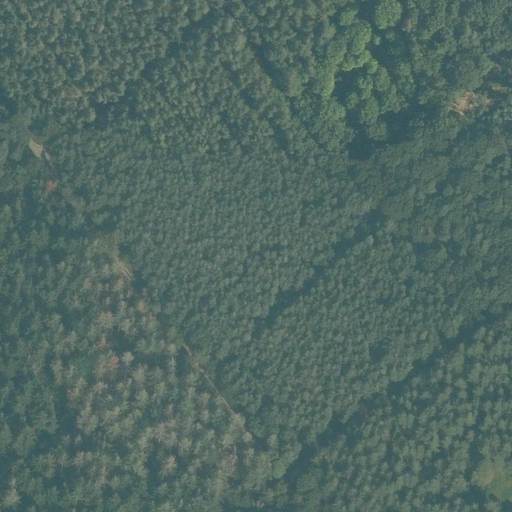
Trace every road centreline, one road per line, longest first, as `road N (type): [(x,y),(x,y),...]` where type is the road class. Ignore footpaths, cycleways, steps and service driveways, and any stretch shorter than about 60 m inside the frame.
road 1 (track): [(56,158),(312,511)]
road 2 (track): [(236,0),(59,145),(56,158)]
